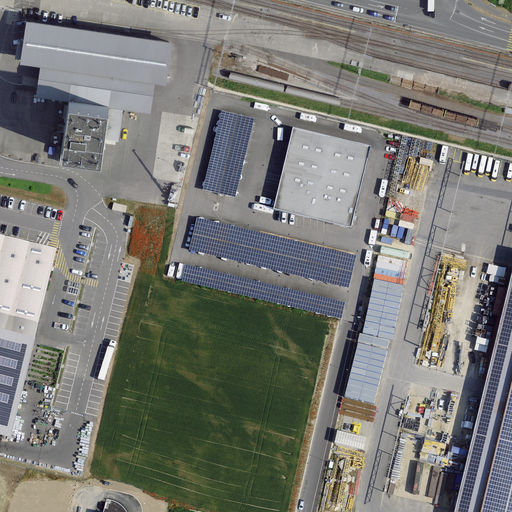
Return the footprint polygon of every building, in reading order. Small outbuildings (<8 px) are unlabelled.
[(42,63),(154,79),(166,81),(172,40),(27,19),(21,60),(42,63)] [(42,63),(38,93),(70,98),(123,106),(150,110),(154,79),(42,63)] [(118,139),(123,106),(70,98),(63,147),(101,153),(103,137),(118,139)] [(252,121),(222,114),(204,190),(235,197),(252,121)] [(370,148),(293,130),(274,210),(351,228),(370,148)] [(101,153),(63,147),(61,161),(99,166),(101,153)] [(354,258),(198,221),(191,251),(347,287),(354,258)] [(0,235),(0,434),(10,436),(34,338),(56,249),(0,235)] [(491,264),(489,273),(500,276),(502,267),(491,264)] [(186,266),(183,281),(340,319),(343,304),(186,266)] [(358,401),(379,406),(404,286),(370,279),(344,401),(357,404),(358,401)] [(456,511),(511,511),(511,280),(480,412),(453,405),(447,433),(473,440),(456,511)] [(350,446),(358,408),(333,403),(324,441),(350,446)]
